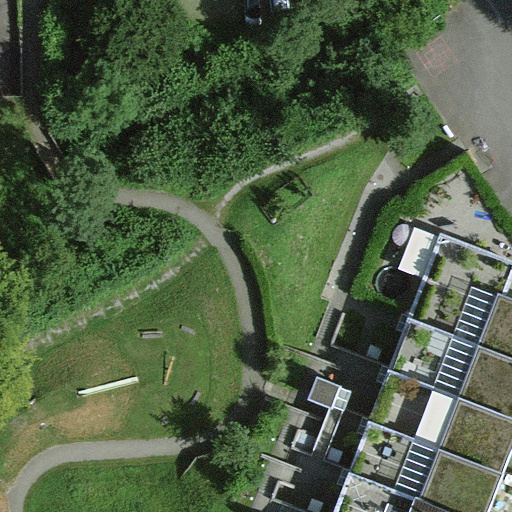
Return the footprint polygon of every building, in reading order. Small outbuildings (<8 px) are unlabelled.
[(511,331),(511,262),(445,238),(423,299),(511,331)] [(511,400),(511,331),(423,299),(401,360),(511,400)] [(501,465),(511,435),(511,400),(401,360),(379,421),(501,465)] [(440,511),(484,511),(501,465),(379,421),(357,482),(440,511)] [(440,511),(357,482),(345,511),(440,511)]
